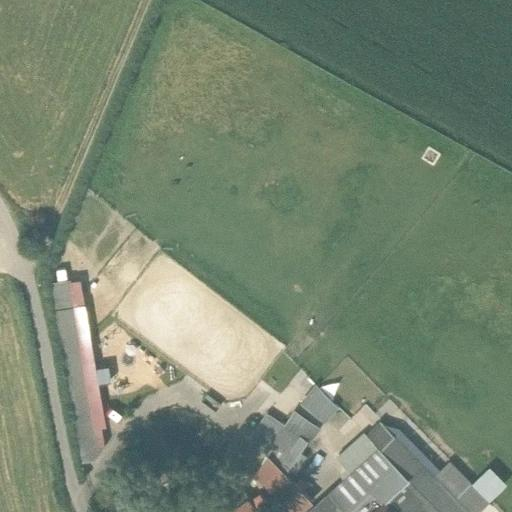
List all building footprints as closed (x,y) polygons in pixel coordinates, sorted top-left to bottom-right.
[(83,275),(53,279),(77,448),(106,444),(83,275)] [(299,399),(324,421),(339,403),(314,382),(299,399)] [(341,511),(370,511),(380,503),(366,488),(341,511)] [(256,511),(249,500),(230,511),(256,511)] [(388,511),(380,503),(370,511),(388,511)]
